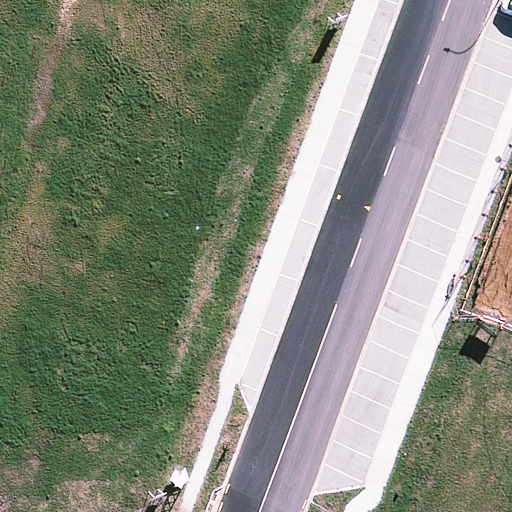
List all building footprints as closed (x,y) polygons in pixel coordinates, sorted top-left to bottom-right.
[(60,0),(0,0),(0,24),(54,35),(60,0)] [(54,35),(0,24),(0,97),(40,106),(54,35)] [(40,106),(0,97),(0,178),(24,183),(40,106)] [(24,183),(0,178),(0,252),(10,254),(24,183)] [(0,304),(10,254),(0,252),(0,304)]
